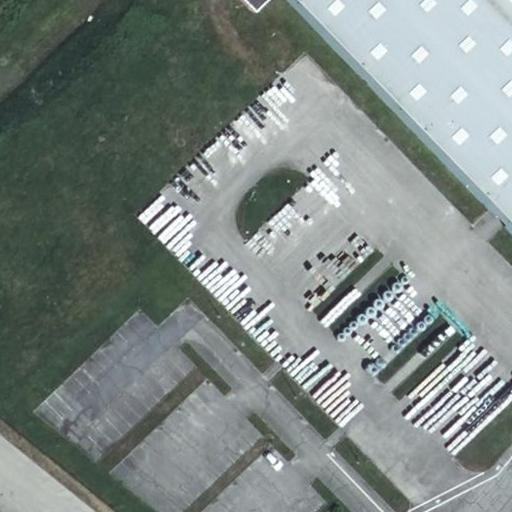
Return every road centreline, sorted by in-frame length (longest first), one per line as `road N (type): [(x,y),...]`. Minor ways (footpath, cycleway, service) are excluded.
road 1 (unknown): [(368,511),(317,448),(177,319),(160,321),(84,397)]
road 2 (unknown): [(332,81),(511,285)]
road 3 (unknown): [(253,388),(142,480)]
